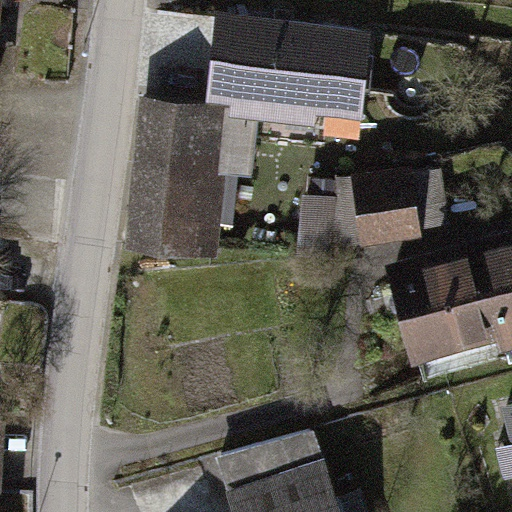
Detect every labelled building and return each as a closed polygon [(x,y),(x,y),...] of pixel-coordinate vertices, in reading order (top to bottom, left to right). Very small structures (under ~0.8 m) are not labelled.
[(372,22),(218,9),(210,98),(364,112),(372,22)] [(210,107),(145,103),(138,236),(217,240),(221,167),(250,168),(253,109),(210,107)] [(400,162),(350,171),(361,229),(411,220),(400,162)] [(511,235),(398,266),(418,341),(496,320),(501,336),(511,333),(511,235)] [(507,358),(501,336),(496,320),(418,341),(429,379),(507,358)] [(338,511),(312,424),(225,449),(241,511),(338,511)]
